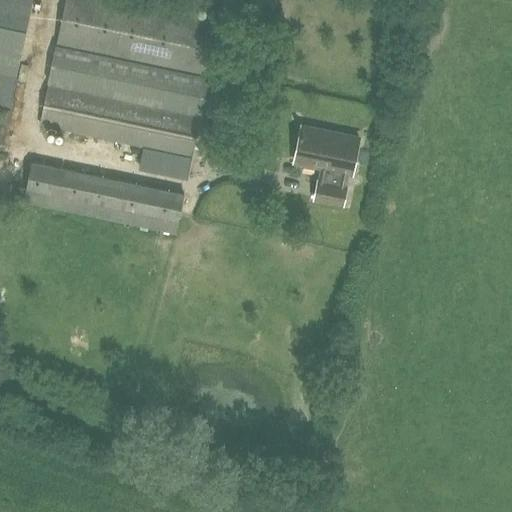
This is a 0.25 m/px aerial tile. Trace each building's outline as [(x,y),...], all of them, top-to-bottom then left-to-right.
[(30,0),(0,0),(0,69),(15,73),(30,0)] [(191,156),(208,77),(221,18),(129,0),(66,0),(40,124),(191,156)] [(302,126),(295,161),(323,166),(320,181),(318,181),(315,197),(342,203),(346,186),(343,186),(346,171),(352,172),(359,138),(302,126)] [(187,177),(191,157),(142,147),(138,167),(187,177)] [(32,162),(24,201),(175,232),(183,193),(32,162)]
